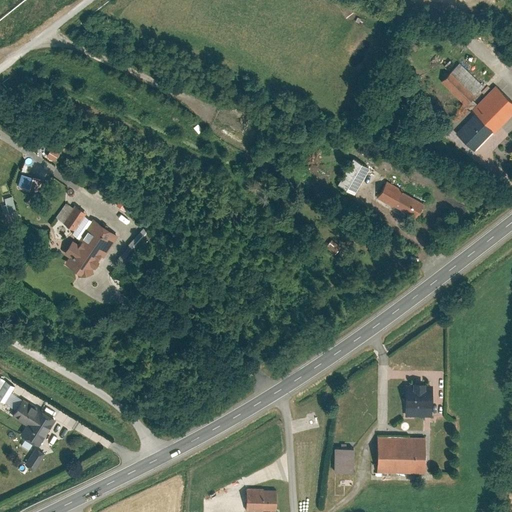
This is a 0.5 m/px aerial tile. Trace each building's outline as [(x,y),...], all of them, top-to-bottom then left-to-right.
[(511,48),(508,44),(498,54),(511,68),(511,48)] [(459,62),(440,81),(465,104),(483,85),(459,62)] [(511,99),(497,85),(455,129),(473,147),(490,129),(495,133),(511,115),(511,99)] [(44,157),(54,160),(57,149),(47,147),(44,157)] [(368,166),(352,156),(336,183),(352,192),(368,166)] [(18,174),(16,188),(40,192),(43,178),(18,174)] [(386,183),(378,198),(415,217),(423,202),(386,183)] [(12,196),(4,198),(7,211),(15,209),(12,196)] [(62,202),(56,218),(63,221),(61,225),(74,231),(83,210),(62,202)] [(61,256),(66,259),(63,265),(82,278),(91,276),(119,237),(94,220),(77,243),(72,240),(61,256)] [(345,251),(331,239),(325,247),(334,254),(337,252),(342,255),(345,251)] [(15,386),(0,377),(0,401),(4,404),(15,386)] [(406,386),(406,417),(431,417),(431,386),(425,386),(425,385),(414,385),(414,386),(406,386)] [(22,398),(11,415),(25,424),(20,434),(38,445),(55,418),(22,398)] [(378,437),(377,473),(425,474),(425,438),(378,437)] [(22,439),(19,444),(27,448),(30,443),(22,439)] [(35,447),(25,463),(34,470),(45,453),(35,447)] [(335,449),(335,473),(353,474),(353,449),(335,449)] [(247,488),(246,511),(272,511),(276,511),(277,491),(265,490),(265,489),(247,488)]
